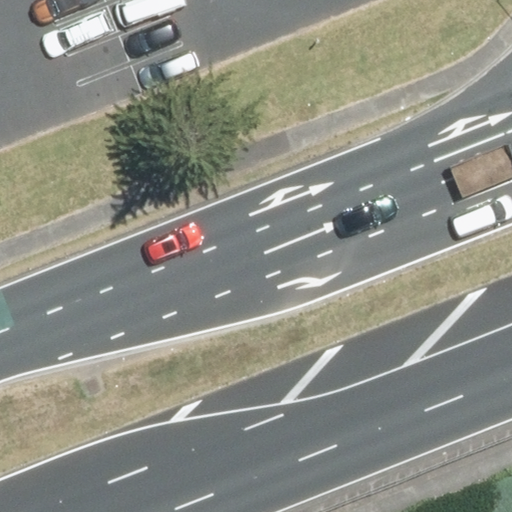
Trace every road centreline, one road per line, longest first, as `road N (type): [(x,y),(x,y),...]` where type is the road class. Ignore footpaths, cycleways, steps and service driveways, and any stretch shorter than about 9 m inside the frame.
road 1 (primary): [(0,337),(461,160)]
road 2 (primary): [(511,363),(138,511)]
